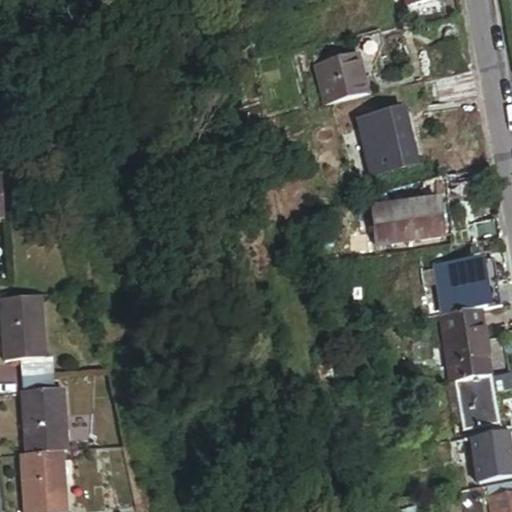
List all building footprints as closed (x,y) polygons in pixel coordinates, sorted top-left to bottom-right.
[(357,82),(355,72),(359,61),(353,29),(339,32),(344,57),(325,61),(303,65),(311,110),(353,100),(354,100),(350,84),(357,82)] [(303,65),(325,61),(324,52),(302,57),(303,65)] [(426,113),(468,104),(462,75),(420,84),(426,113)] [(342,132),(385,124),(383,116),(341,123),(342,132)] [(351,179),(394,172),(385,124),(342,132),(351,179)] [(361,252),(426,245),(423,212),(358,219),(361,252)] [(457,252),(485,248),(482,230),(454,234),(457,252)] [(467,319),(487,316),(480,269),(417,278),(423,325),(467,319)] [(34,329),(33,301),(0,302),(0,335),(0,337),(6,337),(8,364),(20,363),(42,362),(40,328),(34,329)] [(445,388),(476,384),(467,319),(423,325),(432,390),(436,389),(445,388)] [(502,369),(497,342),(486,345),(491,371),(502,369)] [(48,361),(42,362),(20,363),(21,380),(49,378),(48,361)] [(49,378),(21,380),(22,395),(25,395),(50,393),(49,378)] [(484,405),(511,400),(511,394),(510,379),(481,383),(484,405)] [(479,405),(476,384),(445,388),(448,405),(451,434),(482,430),(479,405)] [(439,406),(448,405),(445,388),(436,389),(439,406)] [(50,393),(25,395),(27,423),(22,423),(24,457),(53,455),(60,454),(59,428),(63,427),(61,392),(50,393)] [(468,489),(503,484),(500,463),(506,462),(503,443),(496,444),(495,437),(461,442),(468,489)] [(439,464),(456,462),(453,444),(437,446),(439,464)] [(24,457),(20,457),(23,493),(28,492),(29,511),(63,511),(62,482),(55,482),(53,455),(24,457)] [(511,488),(483,493),(486,507),(511,503),(511,488)] [(486,511),(511,511),(511,503),(486,507),(486,511)]
